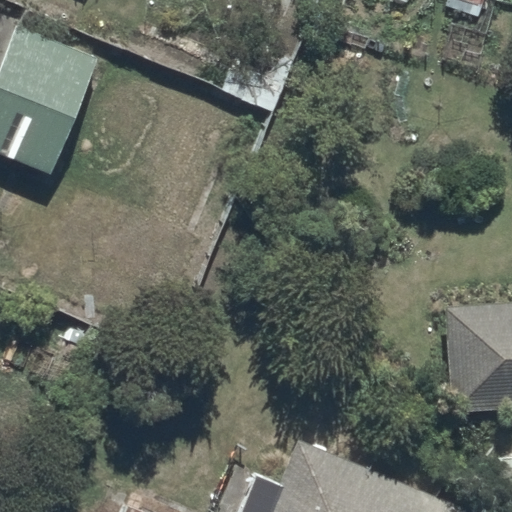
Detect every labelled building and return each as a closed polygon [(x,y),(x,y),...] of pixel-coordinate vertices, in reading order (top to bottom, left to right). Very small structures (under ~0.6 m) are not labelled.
[(95,49),(14,17),(0,50),(0,144),(50,164),(95,49)] [(273,104),(291,56),(222,30),(204,78),(273,104)] [(511,292),(441,297),(447,403),(511,398),(511,292)] [(454,511),(460,499),(291,430),(275,475),(250,466),(231,511),(454,511)] [(141,505),(125,498),(118,511),(179,511),(146,496),(141,505)]
